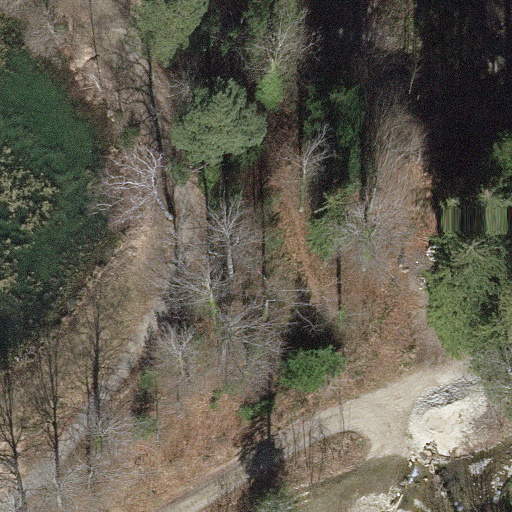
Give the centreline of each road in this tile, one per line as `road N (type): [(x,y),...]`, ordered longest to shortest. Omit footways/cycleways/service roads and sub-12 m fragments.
road 1 (track): [(0,511),(149,340),(183,250),(182,187),(153,111)]
road 2 (track): [(182,511),(283,448),(377,402)]
road 3 (track): [(377,402),(511,336)]
